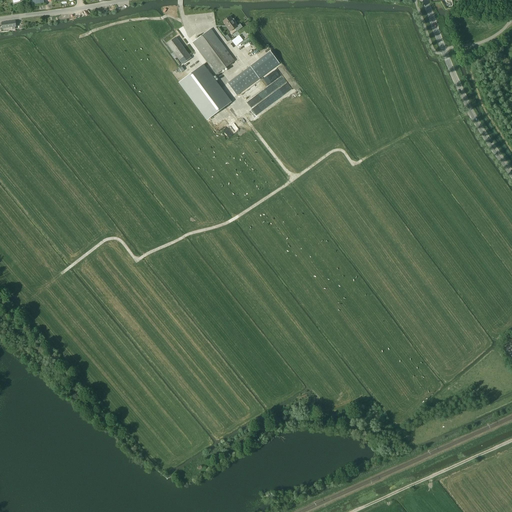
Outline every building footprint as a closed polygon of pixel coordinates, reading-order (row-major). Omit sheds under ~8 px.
[(237,26),(235,23),(236,23),(233,19),(232,20),(230,16),(223,22),(230,31),(236,27),(237,26)] [(14,21),(1,23),(2,29),(11,27),(11,29),(14,29),(14,27),(15,27),(14,21)] [(211,29),(192,43),(207,62),(208,64),(216,75),(234,61),(211,29)] [(230,32),(225,36),(229,41),(234,37),(230,32)] [(235,46),(242,40),(239,35),(232,41),(235,46)] [(182,65),(191,58),(190,56),(188,54),(176,37),(167,44),(182,65)] [(203,65),(179,83),(207,120),(230,102),(203,65)] [(233,98),(259,79),(250,67),(224,86),(233,98)] [(276,89),(261,97),(265,105),(280,97),(276,89)]
